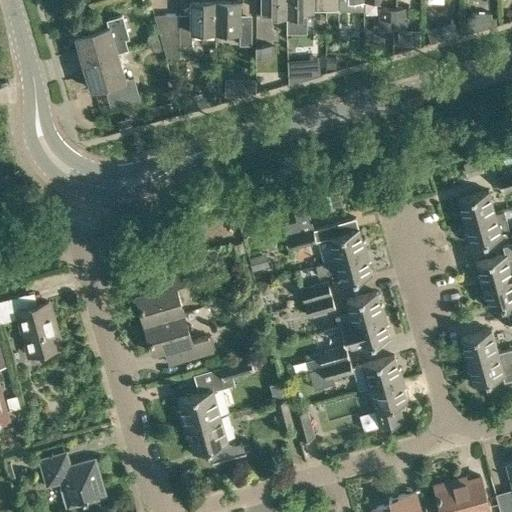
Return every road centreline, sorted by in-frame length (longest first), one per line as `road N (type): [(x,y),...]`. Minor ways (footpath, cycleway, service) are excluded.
road 1 (tertiary): [(93,177),(138,178),(511,66)]
road 2 (residential): [(173,511),(408,450),(447,421)]
road 3 (residential): [(154,511),(80,236)]
road 4 (residential): [(447,421),(391,211)]
road 5 (tertiary): [(93,177),(68,167),(48,145),(10,0)]
